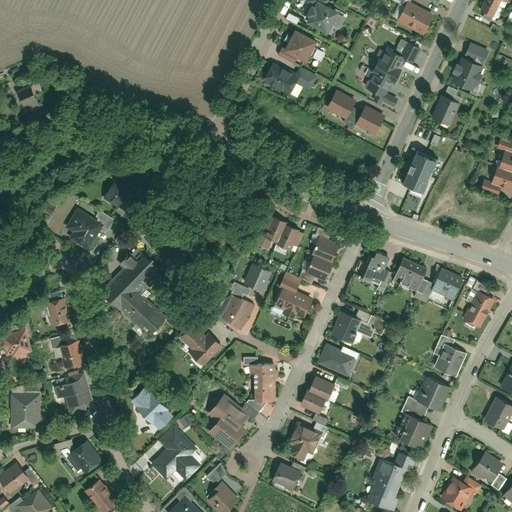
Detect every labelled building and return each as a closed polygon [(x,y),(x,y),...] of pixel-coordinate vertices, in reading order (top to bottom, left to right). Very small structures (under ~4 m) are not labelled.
[(311,5),(303,21),(325,32),(336,10),(322,3),(323,0),(306,0),(305,2),(311,5)] [(407,0),(396,21),(423,34),(433,14),(407,0)] [(484,0),(479,12),(492,18),(500,0),(504,2),(504,0),(484,0)] [(315,41),(292,29),(279,52),(303,65),(315,41)] [(383,99),(393,104),(396,99),(386,93),(404,57),(412,61),(419,49),(401,39),(395,51),(388,47),(386,52),(381,49),(367,75),(372,78),(371,80),(368,81),(366,84),(367,87),(377,93),(374,100),(380,103),(383,99)] [(465,55),(454,80),(471,87),(481,62),(465,55)] [(299,73),(275,60),(264,81),(288,94),(299,73)] [(42,90),(39,82),(32,85),(36,93),(42,90)] [(455,95),(457,88),(446,85),(444,92),(455,95)] [(31,86),(18,91),(24,106),(29,104),(31,110),(40,106),(31,86)] [(331,86),(321,106),(343,117),(353,97),(331,86)] [(458,103),(440,95),(431,117),(450,124),(458,103)] [(10,102),(0,106),(4,115),(14,111),(10,102)] [(363,104),(354,124),(374,133),(383,114),(363,104)] [(430,142),(437,144),(440,135),(433,133),(430,142)] [(495,147),(502,149),(497,167),(493,166),(489,181),(482,179),(480,188),(498,193),(500,185),(511,188),(511,141),(498,137),(495,147)] [(417,150),(401,184),(423,194),(439,159),(417,150)] [(103,196),(123,207),(134,188),(114,177),(103,196)] [(69,236),(89,248),(102,225),(108,228),(114,217),(99,208),(95,216),(77,205),(65,225),(73,229),(69,236)] [(296,242),(303,228),(286,221),(287,218),(269,210),(262,225),(268,227),(266,231),(260,229),(256,239),(269,245),(273,236),(279,239),(279,241),(291,246),(293,241),(296,242)] [(330,259),(338,240),(319,232),(311,250),(314,251),(307,268),(327,276),(334,260),(330,259)] [(193,237),(172,256),(180,265),(195,252),(199,256),(206,250),(193,237)] [(369,249),(360,272),(371,276),(373,273),(386,279),(391,267),(384,264),(389,253),(372,247),(371,250),(369,249)] [(148,333),(166,315),(139,287),(159,267),(141,248),(135,255),(130,250),(119,261),(123,266),(102,286),(148,333)] [(417,287),(427,264),(402,254),(392,277),(417,287)] [(263,288),(271,269),(252,261),(244,280),(263,288)] [(454,296),(464,275),(442,264),(431,285),(454,296)] [(301,277),(285,270),(279,283),(283,284),(275,300),(285,305),(283,309),(293,314),(295,311),(303,314),(313,294),(297,287),(301,277)] [(223,295),(225,284),(218,283),(216,293),(223,295)] [(463,315),(482,325),(497,296),(478,286),(463,315)] [(224,307),(220,313),(241,327),(248,316),(254,301),(231,292),(227,302),(224,307)] [(71,319),(65,294),(44,300),(51,324),(71,319)] [(340,310),(332,332),(355,341),(359,329),(371,334),(373,328),(381,331),(386,318),(371,312),(368,320),(340,310)] [(194,321),(180,335),(192,347),(188,351),(201,363),(221,342),(208,330),(206,332),(194,321)] [(33,348),(26,325),(0,333),(0,336),(5,353),(11,351),(13,355),(33,348)] [(85,361),(79,338),(58,343),(64,367),(85,361)] [(326,340),(317,360),(348,374),(357,353),(326,340)] [(434,363),(457,372),(467,349),(444,340),(434,363)] [(275,398),(275,361),(257,361),(257,354),(243,355),(243,363),(250,363),(250,371),(255,371),(255,398),(275,398)] [(511,362),(501,384),(511,389),(511,362)] [(307,386),(300,401),(319,410),(325,395),(328,396),(335,380),(316,372),(309,387),(307,386)] [(416,397),(440,407),(450,383),(426,373),(416,397)] [(92,399),(86,375),(53,384),(57,397),(64,395),(68,411),(88,406),(86,400),(92,399)] [(144,384),(130,399),(159,426),(174,411),(144,384)] [(40,426),(40,390),(10,390),(10,426),(40,426)] [(241,404),(226,391),(209,410),(218,418),(209,428),(231,446),(247,428),(240,421),(248,412),(253,417),(259,410),(246,399),(241,404)] [(482,418),(502,428),(511,407),(511,401),(495,393),(482,418)] [(397,433),(423,445),(434,422),(408,410),(397,433)] [(322,429),(298,418),(288,440),(293,442),(289,451),(303,458),(307,450),(311,452),(322,429)] [(197,445),(175,422),(158,438),(167,446),(151,462),(166,478),(176,468),(185,477),(200,463),(190,453),(197,445)] [(84,471),(103,456),(87,436),(68,450),(84,471)] [(368,497),(392,506),(406,468),(410,469),(414,456),(398,450),(394,461),(378,455),(371,475),(375,477),(368,497)] [(484,450),(472,470),(491,481),(503,461),(484,450)] [(280,458),(271,478),(292,488),(302,468),(280,458)] [(29,477),(16,459),(0,471),(0,479),(10,492),(29,477)] [(204,474),(209,479),(213,476),(217,479),(226,470),(218,461),(204,474)] [(453,472),(440,494),(461,507),(473,489),(477,492),(482,484),(465,474),(462,478),(453,472)] [(101,510),(117,498),(99,475),(84,487),(101,510)] [(220,511),(224,511),(240,497),(222,478),(209,490),(212,493),(207,498),(220,511)] [(511,481),(503,492),(511,499),(511,481)] [(44,511),(53,506),(38,486),(16,503),(22,511),(44,511)] [(205,511),(185,493),(167,511),(205,511)]
